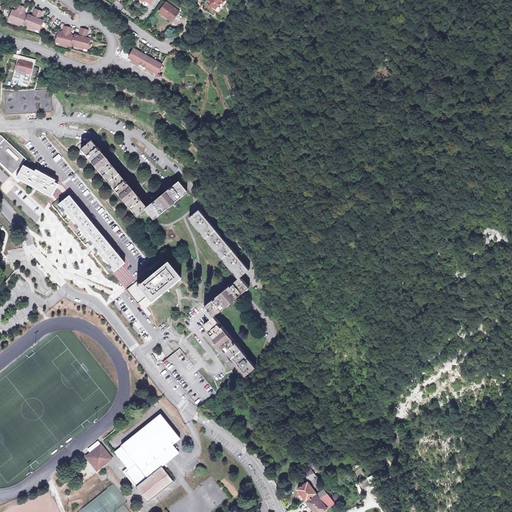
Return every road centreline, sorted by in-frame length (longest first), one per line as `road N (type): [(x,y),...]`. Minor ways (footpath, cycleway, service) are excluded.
road 1 (unclassified): [(280,511),(244,448),(167,392),(96,301),(66,288),(0,205)]
road 2 (residential): [(280,339),(270,330),(253,267),(139,137),(79,120),(0,126)]
road 3 (residential): [(0,38),(97,67),(110,46),(89,19)]
